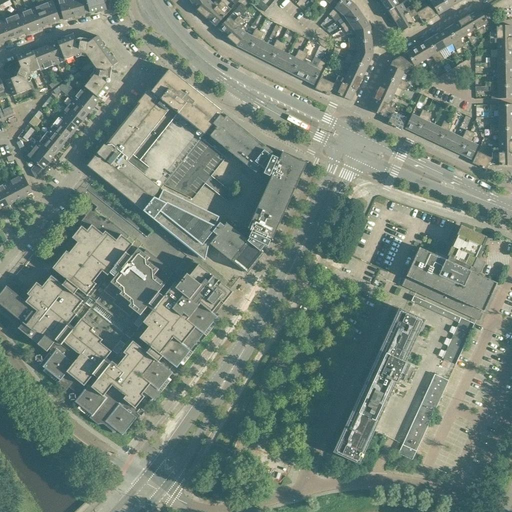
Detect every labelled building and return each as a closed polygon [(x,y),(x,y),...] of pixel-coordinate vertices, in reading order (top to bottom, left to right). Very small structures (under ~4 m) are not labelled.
[(73,17),(68,0),(58,0),(64,20),(73,17)] [(82,15),(77,0),(68,0),(73,17),(82,15)] [(90,13),(87,0),(77,0),(82,15),(90,13)] [(87,0),(90,13),(99,11),(99,12),(107,10),(104,0),(87,0)] [(189,0),(196,9),(207,0),(189,0)] [(213,3),(209,0),(207,0),(196,9),(197,10),(203,16),(214,4),(213,3)] [(225,4),(221,1),(220,0),(216,0),(213,3),(214,4),(203,16),(206,19),(207,18),(210,21),(225,4)] [(269,7),(261,0),(258,0),(256,3),(265,11),(269,7)] [(325,0),(330,5),(334,0),(316,0),(316,1),(311,6),(314,9),(322,0),(325,0)] [(345,16),(354,4),(349,0),(341,0),(329,15),(332,18),(339,11),(344,15),(345,16)] [(388,11),(398,5),(396,2),(394,0),(380,0),(385,6),(386,8),(388,11)] [(449,9),(443,0),(432,0),(430,2),(438,15),(449,9)] [(459,3),(457,0),(443,0),(449,9),(459,3)] [(60,21),(52,1),(44,5),(51,24),(60,21)] [(216,26),(231,10),(225,4),(210,21),(216,26)] [(344,29),(363,15),(356,6),(354,4),(345,16),(347,20),(341,24),(344,29)] [(406,9),(402,4),(399,6),(398,5),(388,11),(392,17),(406,9)] [(51,24),(44,5),(36,8),(43,27),(51,24)] [(397,24),(416,13),(417,12),(412,5),(406,9),(392,17),(395,23),(396,22),(397,24)] [(436,17),(429,5),(417,12),(416,13),(421,20),(420,20),(423,25),(436,17)] [(43,27),(36,8),(27,11),(34,30),(43,27)] [(485,27),(488,25),(479,10),(469,16),(480,35),(487,31),(485,27)] [(34,30),(27,11),(18,15),(26,34),(34,30)] [(225,35),(240,18),(234,12),(219,29),(225,35)] [(401,32),(420,20),(421,20),(416,13),(397,24),(401,32)] [(26,34),(18,15),(10,18),(17,37),(26,34)] [(370,27),(370,26),(363,15),(344,29),(346,32),(352,28),(356,32),(370,27)] [(469,16),(469,15),(458,22),(466,35),(467,35),(466,34),(473,31),(476,37),(480,35),(469,16)] [(17,37),(10,18),(1,21),(9,40),(17,37)] [(241,29),(246,23),(240,18),(225,35),(227,37),(227,38),(231,41),(242,29),(241,29)] [(9,40),(1,21),(0,21),(0,42),(0,44),(9,40)] [(466,35),(458,22),(458,23),(448,28),(460,48),(464,45),(460,39),(466,35)] [(511,26),(490,27),(490,39),(511,38),(511,26)] [(372,41),(372,35),(371,29),(370,27),(356,32),(356,37),(348,38),(349,43),(372,41)] [(460,48),(448,28),(438,34),(445,47),(452,43),(456,50),(460,48)] [(236,46),(247,34),(242,29),(231,41),(236,46)] [(249,52),(260,31),(255,29),(252,36),(247,33),(247,34),(236,46),(249,52)] [(259,58),(267,43),(260,40),(264,33),(260,31),(249,52),(259,58)] [(112,57),(106,50),(101,43),(103,42),(98,36),(89,43),(86,43),(85,48),(80,48),(81,42),(80,42),(80,46),(77,45),(73,34),(65,37),(66,39),(59,42),(65,59),(81,53),(86,54),(96,69),(96,73),(84,87),(100,99),(105,92),(106,93),(111,87),(102,80),(103,78),(107,78),(108,70),(118,63),(113,56),(112,57)] [(306,42),(302,40),(299,45),(307,49),(313,36),(310,34),(306,42)] [(445,47),(438,34),(427,41),(440,61),(444,58),(439,51),(445,47)] [(281,69),(288,54),(282,51),(287,39),(283,37),(281,42),(270,63),(281,69)] [(511,50),(511,38),(490,39),(490,43),(497,43),(498,50),(497,50),(497,51),(511,50)] [(281,42),(277,40),(273,47),(267,43),(259,58),(270,63),(281,42)] [(373,53),(373,48),(372,41),(349,43),(349,47),(356,46),(357,52),(373,55),(373,53)] [(440,61),(427,41),(417,47),(425,60),(432,56),(436,63),(440,61)] [(65,59),(59,42),(50,45),(57,64),(66,60),(65,59)] [(57,64),(50,45),(41,49),(49,67),(57,64)] [(425,60),(417,47),(407,53),(419,73),(423,71),(419,63),(425,60)] [(303,52),(292,74),(303,80),(310,65),(311,63),(304,59),(309,50),(305,48),(303,52)] [(49,67),(41,49),(33,52),(39,69),(40,71),(44,69),(49,67)] [(292,74),(303,52),(299,50),(295,58),(288,54),(281,69),(292,74)] [(511,62),(511,50),(497,51),(497,57),(489,58),(489,63),(511,62)] [(31,72),(39,69),(33,52),(25,55),(24,53),(17,57),(21,68),(17,77),(6,81),(9,89),(10,88),(13,96),(31,89),(28,80),(31,72)] [(367,68),(373,57),(373,55),(357,52),(355,57),(348,54),(346,58),(367,68)] [(419,73),(407,53),(392,61),(390,66),(404,73),(404,72),(411,68),(415,76),(419,73)] [(362,79),(367,68),(346,58),(344,62),(351,65),(348,72),(362,79)] [(313,85),(325,63),(320,61),(316,68),(310,65),(303,80),(313,85)] [(511,74),(511,62),(489,63),(490,67),(497,67),(497,75),(511,74)] [(401,79),(404,73),(390,66),(385,77),(406,87),(408,82),(401,79)] [(150,87),(87,166),(96,173),(144,211),(154,197),(161,189),(118,154),(161,100),(169,106),(205,135),(207,133),(213,124),(220,115),(223,112),(187,84),(179,78),(169,70),(153,90),(150,87)] [(362,79),(348,72),(345,79),(342,78),(340,82),(336,80),(335,83),(355,93),(356,90),(357,91),(362,79)] [(511,86),(511,74),(497,75),(498,81),(490,82),(490,86),(490,87),(511,86)] [(379,87),(379,88),(393,94),(394,94),(400,97),(404,91),(406,87),(385,77),(380,87),(379,87)] [(335,84),(334,84),(321,78),(315,90),(329,96),(331,92),(335,84)] [(355,93),(335,83),(334,84),(335,84),(331,92),(351,101),(355,93)] [(511,99),(511,86),(490,87),(490,86),(475,86),(475,91),(498,91),(498,99),(511,99)] [(100,99),(84,87),(79,94),(94,106),(100,99)] [(390,100),(393,94),(379,88),(374,99),(375,99),(395,109),(397,104),(390,100)] [(94,106),(79,94),(73,101),(88,113),(94,106)] [(395,109),(375,99),(370,110),(390,119),(388,124),(402,130),(407,119),(393,112),(395,109)] [(88,113),(73,101),(67,108),(83,120),(88,113)] [(511,117),(511,105),(490,106),(490,110),(498,109),(498,118),(511,117)] [(83,120),(67,108),(62,114),(78,127),(83,120)] [(417,134),(427,111),(423,109),(419,118),(412,115),(405,129),(417,134)] [(427,139),(434,125),(427,122),(431,113),(427,111),(417,134),(427,139)] [(78,127),(62,114),(56,122),(72,134),(78,127)] [(213,124),(207,133),(210,136),(245,164),(243,167),(253,176),(272,152),(257,140),(227,116),(225,119),(220,115),(213,124)] [(511,129),(511,117),(498,118),(498,124),(490,125),(491,130),(511,129)] [(438,144),(448,123),(444,120),(440,128),(434,125),(427,139),(438,144)] [(72,134),(56,122),(50,129),(66,141),(72,134)] [(449,149),(456,135),(449,132),(452,124),(448,123),(438,144),(449,149)] [(66,141),(50,129),(45,135),(61,148),(66,141)] [(511,129),(491,130),(491,134),(498,133),(498,141),(499,141),(499,142),(511,141),(511,129)] [(460,154),(471,132),(466,130),(462,138),(456,135),(449,149),(460,154)] [(478,145),(470,142),(474,133),(471,132),(460,154),(471,160),(478,145)] [(61,148),(45,135),(39,143),(55,156),(61,148)] [(511,141),(499,142),(499,148),(492,148),(492,154),(502,154),(511,153),(511,141)] [(55,156),(39,143),(33,150),(49,162),(55,156)] [(248,229),(244,237),(261,251),(265,246),(268,247),(271,241),(270,240),(271,239),(272,240),(279,225),(306,166),(305,166),(304,162),(283,152),(282,154),(275,149),(272,152),(253,176),(267,187),(248,229)] [(43,170),(49,162),(33,150),(28,157),(36,164),(31,171),(35,178),(43,169),(43,170)] [(502,160),(502,154),(492,154),(492,156),(491,158),(478,152),(472,163),(489,171),(494,160),(502,160)] [(511,166),(511,153),(502,154),(502,160),(502,166),(511,166)] [(33,192),(23,175),(15,179),(25,197),(33,192)] [(25,197),(15,179),(7,183),(17,201),(25,197)] [(17,201),(7,183),(0,186),(0,188),(9,205),(17,201)] [(9,205),(0,188),(0,208),(1,209),(9,205)] [(154,197),(144,211),(209,262),(210,244),(217,236),(213,232),(220,223),(222,218),(164,190),(159,200),(154,197)] [(191,350),(204,334),(207,336),(217,324),(214,322),(218,317),(215,314),(233,292),(221,282),(219,285),(217,284),(219,281),(213,276),(210,279),(208,277),(211,274),(198,264),(193,260),(192,261),(164,296),(159,292),(175,273),(174,272),(146,249),(146,250),(145,251),(143,252),(139,249),(138,248),(131,257),(126,253),(133,244),(128,240),(129,238),(130,237),(107,218),(106,219),(104,221),(94,213),(93,212),(90,210),(78,225),(81,227),(59,255),(59,256),(61,258),(53,269),(66,280),(62,285),(47,272),(46,271),(31,290),(28,294),(27,294),(30,297),(26,301),(21,298),(20,297),(13,291),(12,290),(6,286),(0,293),(0,303),(1,304),(12,314),(14,311),(32,324),(29,327),(23,322),(23,323),(18,329),(19,329),(47,352),(49,349),(54,353),(43,367),(45,369),(43,371),(56,381),(58,378),(60,380),(58,383),(66,390),(67,390),(76,379),(86,388),(75,402),(76,403),(80,406),(78,408),(90,418),(99,425),(103,424),(115,434),(118,431),(123,436),(138,418),(138,417),(140,415),(141,416),(142,416),(144,413),(144,411),(143,410),(142,409),(151,398),(152,399),(155,401),(162,392),(171,380),(171,379),(169,378),(172,374),(173,373),(158,362),(163,356),(177,368),(178,367),(181,363),(183,365),(193,353),(191,350)] [(217,236),(210,244),(244,272),(245,272),(249,272),(264,254),(261,251),(244,237),(227,223),(225,226),(220,223),(213,232),(217,236)] [(479,275),(483,267),(480,260),(477,258),(486,237),(461,225),(447,257),(449,257),(447,261),(419,248),(406,276),(409,278),(408,279),(406,278),(402,286),(415,292),(480,321),(483,314),(481,312),(481,311),(484,312),(497,283),(479,275)] [(344,429),(333,453),(359,465),(370,441),(374,432),(381,416),(392,392),(403,368),(414,344),(425,320),(399,308),(388,332),(377,356),(366,380),(355,405),(344,429)] [(467,340),(475,324),(461,318),(459,323),(454,334),(467,340)] [(435,375),(432,382),(445,388),(447,384),(449,381),(435,375)] [(432,382),(428,389),(442,395),(445,388),(432,382)] [(428,389),(408,434),(422,440),(442,395),(428,389)] [(402,445),(416,452),(422,440),(408,434),(403,444),(402,445)] [(415,453),(416,452),(402,445),(398,454),(412,460),(415,453)]
